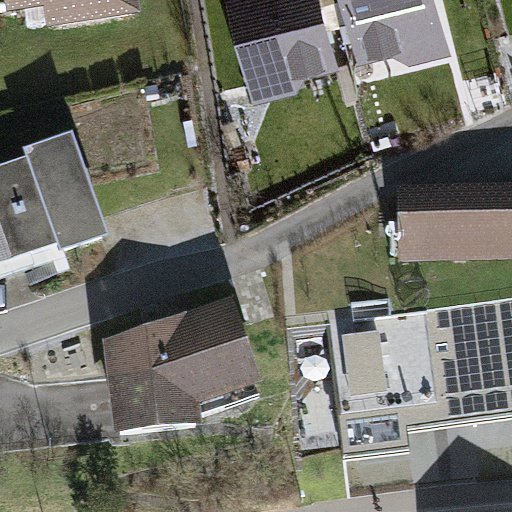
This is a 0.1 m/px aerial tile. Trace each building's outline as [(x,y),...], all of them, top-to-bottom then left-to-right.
[(1,0),(5,26),(44,20),(47,37),(141,24),(137,0),(1,0)] [(325,0),(227,0),(252,100),(296,89),(304,71),(341,63),(325,0)] [(439,0),(343,0),(358,59),(393,50),(409,63),(453,52),(439,0)] [(44,151),(0,162),(0,262),(69,245),(44,151)] [(511,191),(399,192),(400,265),(511,264),(511,191)] [(197,303),(52,333),(56,436),(141,432),(147,400),(219,384),(197,303)] [(511,303),(374,317),(331,322),(345,465),(404,459),(402,438),(511,427),(511,303)]
